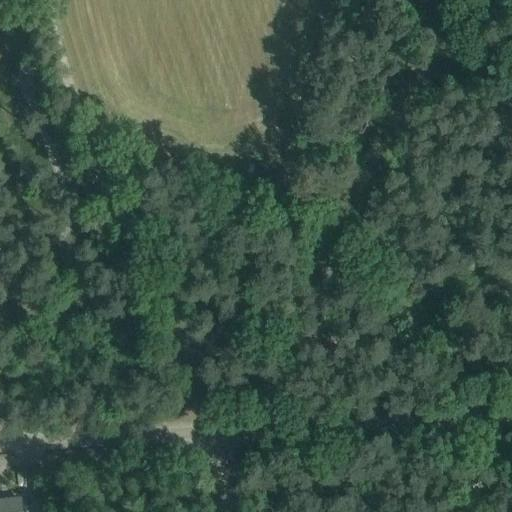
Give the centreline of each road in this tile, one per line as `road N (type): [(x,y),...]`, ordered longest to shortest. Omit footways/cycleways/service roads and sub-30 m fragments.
road 1 (unclassified): [(511,407),(212,420)]
road 2 (unclassified): [(0,435),(212,420)]
